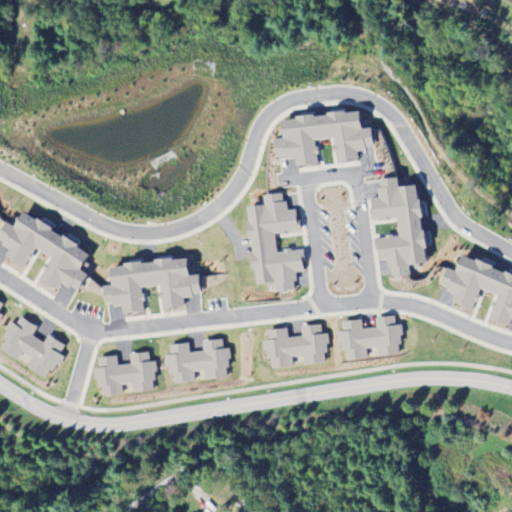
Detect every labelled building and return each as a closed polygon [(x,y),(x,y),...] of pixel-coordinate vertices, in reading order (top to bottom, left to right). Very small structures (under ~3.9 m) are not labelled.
[(279,121),(282,140),(269,141),(272,161),(294,158),(295,170),(317,167),(314,143),(331,140),(334,165),(357,162),(356,151),(373,149),(370,129),(360,130),(358,113),(345,115),(345,113),(279,121)] [(416,187),(396,189),(395,180),(376,181),(378,199),(368,200),(370,222),(395,220),(396,238),(371,240),(373,263),(386,262),(387,279),(407,277),(406,266),(422,265),(416,187)] [(245,208),(251,287),(272,285),(273,294),(293,292),(292,274),(302,274),(300,251),(275,253),(273,236),(298,234),(296,211),(284,212),(283,195),(262,197),(263,207),(245,208)] [(88,255),(20,214),(12,228),(4,223),(0,230),(0,244),(8,250),(2,259),(22,271),(34,250),(48,259),(35,281),(55,293),(60,284),(74,293),(90,268),(83,263),(88,255)] [(511,277),(459,257),(453,273),(444,269),(437,288),(453,295),(449,305),(470,313),(479,291),(494,297),(485,320),(506,329),(509,321),(511,322),(511,277)] [(107,269),(110,287),(101,288),(104,307),(113,305),(113,309),(122,308),(123,317),(145,314),(141,290),(159,287),(163,312),(185,309),(183,300),(201,297),(198,277),(188,278),(185,260),(172,262),(171,259),(107,269)] [(399,356),(396,327),(393,327),(392,318),(372,319),(373,330),(360,331),(359,322),(340,323),(340,333),(336,334),(338,353),(343,352),(344,362),(364,360),(364,350),(375,349),(376,359),(399,356)] [(24,369),(42,380),(46,372),(52,373),(61,358),(59,356),(62,346),(50,339),(45,338),(41,344),(31,338),(34,328),(18,319),(14,326),(7,324),(4,330),(0,344),(0,353),(15,362),(19,355),(29,360),(24,369)] [(323,365),(322,354),(327,354),(325,335),(320,335),(319,326),(299,328),(300,338),(287,340),(286,331),(266,332),(267,342),(262,343),(264,361),(270,361),(271,371),(291,369),(290,359),(301,358),(302,367),(323,365)] [(174,385),(195,384),(194,374),(204,373),(205,382),(229,380),(227,350),(223,351),(222,341),(202,343),(203,353),(190,354),(189,345),(169,347),(170,357),(166,357),(167,376),(173,376),(174,385)] [(101,399),(122,396),(121,387),(131,385),(132,395),(153,393),(152,382),(157,381),(155,363),(150,363),(149,354),(129,356),(130,366),(117,367),(116,358),(96,360),(97,370),(92,370),(94,389),(100,389),(101,399)]
